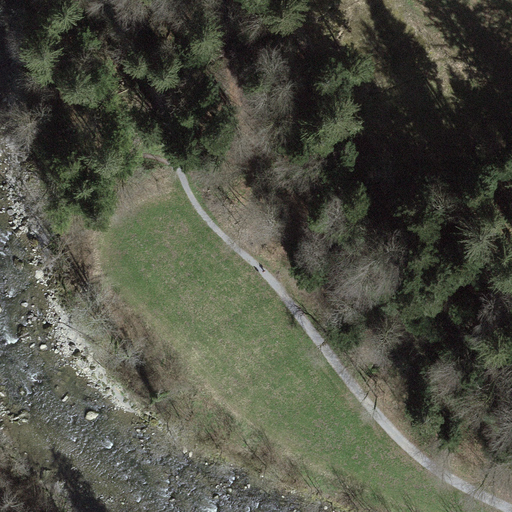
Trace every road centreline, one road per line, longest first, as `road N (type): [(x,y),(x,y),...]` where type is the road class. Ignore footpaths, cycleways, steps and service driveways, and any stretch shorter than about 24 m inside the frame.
road 1 (track): [(511,508),(411,450),(362,401),(265,273),(194,205),(150,84),(108,0)]
road 2 (track): [(288,301),(227,63),(219,0)]
